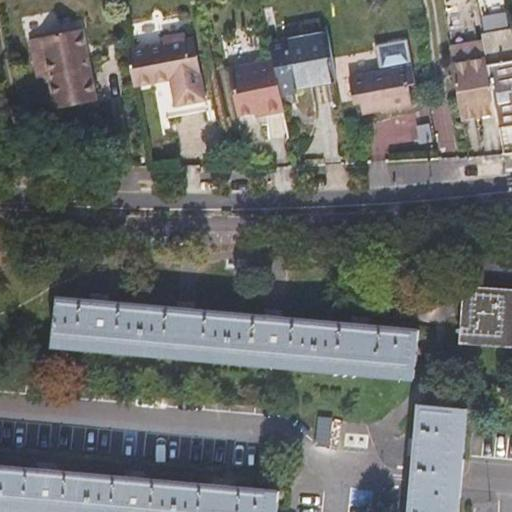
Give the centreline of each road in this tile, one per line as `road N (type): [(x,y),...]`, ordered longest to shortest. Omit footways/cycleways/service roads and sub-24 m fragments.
road 1 (tertiary): [(511,191),(300,209),(0,203)]
road 2 (unknown): [(0,33),(21,129),(23,205)]
